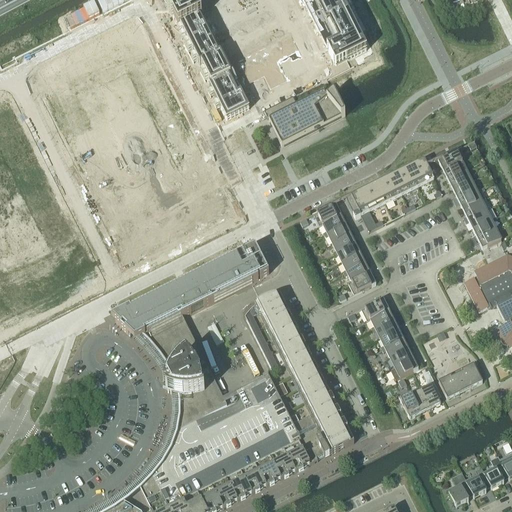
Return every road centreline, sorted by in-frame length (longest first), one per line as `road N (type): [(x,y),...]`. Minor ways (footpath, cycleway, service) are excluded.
road 1 (residential): [(9,73),(152,4),(263,222)]
road 2 (residential): [(263,222),(388,158),(428,106),(511,65)]
road 3 (residential): [(244,511),(379,444),(318,322)]
road 4 (residential): [(9,73),(120,294)]
road 5 (residential): [(120,294),(263,222)]
road 6 (residential): [(426,268),(458,253),(446,227),(386,256),(399,282)]
